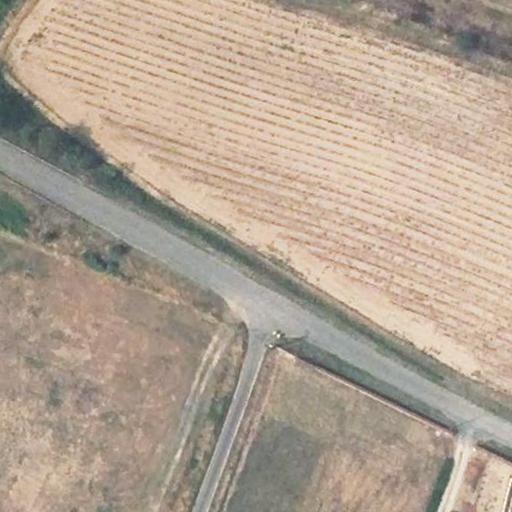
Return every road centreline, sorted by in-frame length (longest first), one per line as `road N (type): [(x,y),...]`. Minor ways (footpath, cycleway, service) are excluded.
road 1 (unclassified): [(0,153),(269,307),(511,431)]
road 2 (track): [(151,511),(237,289)]
